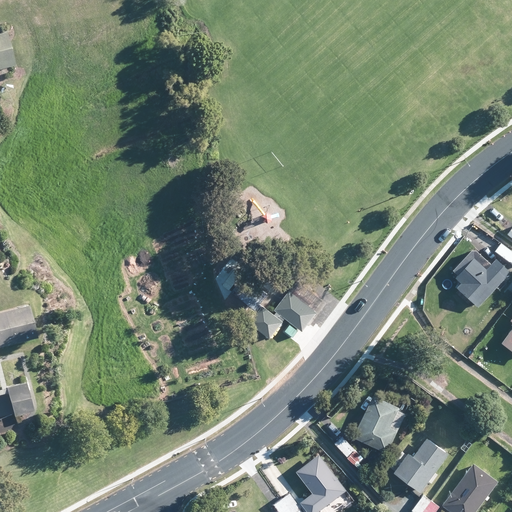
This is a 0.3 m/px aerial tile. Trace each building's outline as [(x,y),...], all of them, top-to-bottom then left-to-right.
[(0,69),(15,65),(7,32),(0,33),(0,69)] [(511,259),(511,249),(501,241),(498,245),(494,250),(510,262),(511,259)] [(510,270),(495,256),(486,266),(473,255),(454,275),(460,281),(456,285),(478,305),(494,287),(502,278),(510,270)] [(292,293),(290,291),(275,310),(276,312),(274,315),(260,304),(266,297),(257,290),(255,294),(247,288),(239,298),(258,312),(249,323),(270,339),(283,322),(282,321),(285,318),(302,332),(310,322),(317,313),(314,311),(322,300),(308,289),(302,297),(294,291),(292,293)] [(0,347),(37,338),(29,305),(0,312),(0,347)] [(511,315),(510,318),(511,319),(511,325),(501,340),(511,348),(511,315)] [(0,395),(0,416),(12,414),(13,416),(20,414),(32,411),(32,410),(28,393),(25,382),(6,387),(7,393),(0,395)] [(353,435),(360,438),(387,451),(405,412),(398,408),(400,405),(373,392),(353,435)] [(362,456),(351,443),(342,434),(334,442),(354,463),(362,456)] [(427,481),(448,451),(426,435),(412,454),(407,451),(393,470),(395,472),(420,490),(427,481)] [(300,501),(308,511),(314,511),(346,488),(319,452),(296,470),(312,491),(300,501)] [(473,511),(498,479),(473,461),(442,503),(453,511),(473,511)] [(505,484),(501,490),(505,493),(510,487),(505,484)] [(302,511),(300,508),(301,507),(289,491),(282,496),(279,498),(273,503),(280,511),(302,511)] [(433,511),(439,505),(424,493),(423,492),(420,496),(419,497),(411,508),(416,511),(433,511)]
